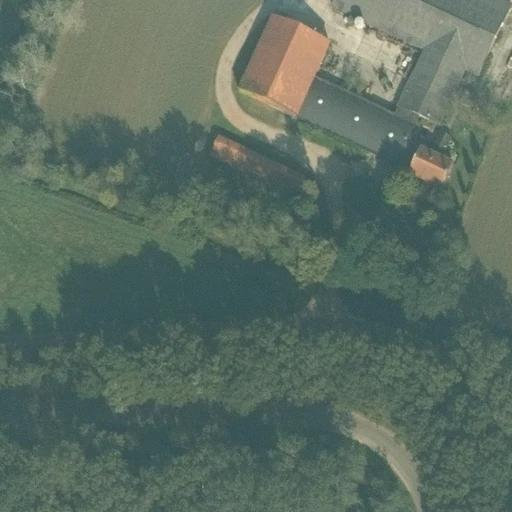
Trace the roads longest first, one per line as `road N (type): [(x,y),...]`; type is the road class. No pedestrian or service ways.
road 1 (unclassified): [(0,343),(380,337),(441,372),(478,417),(511,492)]
road 2 (unclassified): [(422,511),(397,462),(355,426),(0,414)]
road 3 (track): [(511,373),(380,337)]
